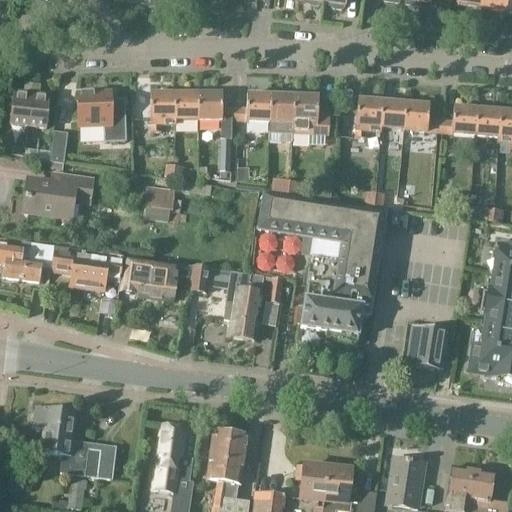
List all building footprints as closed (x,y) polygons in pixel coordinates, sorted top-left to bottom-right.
[(297,0),(298,1),(308,3),(308,7),(310,7),(315,8),(318,8),(319,5),(320,5),(320,0),(297,0)] [(320,0),(320,5),(330,6),(330,8),(332,11),(340,12),(342,10),(342,8),(343,8),(345,8),(345,0),(320,0)] [(401,0),(401,2),(405,2),(404,7),(419,9),(420,5),(426,6),(427,0),(401,0)] [(456,0),(456,7),(480,10),(481,0),(456,0)] [(481,0),(480,10),(503,14),(504,0),(481,0)] [(511,0),(504,0),(503,14),(511,15),(511,0)] [(8,127),(27,129),(32,86),(24,85),(23,94),(12,93),(8,127)] [(39,87),(32,86),(27,129),(45,131),(49,97),(38,96),(39,87)] [(221,110),(221,96),(217,96),(215,92),(206,92),(204,96),(197,96),(197,124),(220,124),(220,142),(230,142),(231,123),(231,110),(221,110)] [(269,93),(246,92),(246,108),(236,108),(236,121),(268,122),(269,93)] [(271,97),(270,97),(268,136),(281,137),(281,145),(291,146),(292,130),(293,98),(283,98),(282,94),(273,93),(271,97)] [(74,95),(76,133),(103,132),(103,146),(125,145),(124,102),(110,103),(110,96),(110,94),(74,95)] [(294,98),(293,98),(292,130),(305,131),(305,138),(328,138),(328,118),(316,117),(317,99),(306,99),(305,94),(296,94),(294,98)] [(174,128),(174,123),(174,96),(149,96),(149,135),(160,135),(160,128),(174,128)] [(197,96),(174,96),(174,123),(197,124),(197,96)] [(379,136),(379,131),(382,104),(357,102),(354,140),(364,141),(365,134),(379,136)] [(379,131),(403,133),(405,105),(382,104),(379,131)] [(403,133),(436,135),(437,122),(427,122),(428,107),(405,105),(403,133)] [(442,123),(441,136),(474,138),(476,111),(452,109),(451,124),(442,123)] [(499,113),(476,111),(474,138),(497,140),(499,113)] [(511,114),(499,113),(497,140),(497,145),(511,146),(511,153),(511,152),(511,114)] [(67,136),(53,134),(50,155),(49,164),(49,165),(50,165),(62,167),(67,136)] [(11,157),(23,159),(24,151),(12,149),(11,157)] [(37,152),(24,151),(23,159),(36,160),(37,153),(37,152)] [(36,160),(35,163),(49,164),(50,155),(37,153),(36,160)] [(228,174),(228,164),(219,163),(219,174),(228,174)] [(173,181),(175,169),(165,167),(163,180),(173,181)] [(183,170),(175,169),(173,181),(181,183),(183,170)] [(197,171),(197,179),(206,180),(206,171),(197,171)] [(247,171),(236,172),(236,184),(248,183),(247,171)] [(320,174),(318,201),(329,202),(331,175),(320,174)] [(27,183),(23,214),(69,221),(71,205),(89,208),(93,182),(50,176),(48,186),(27,183)] [(271,195),(288,197),(289,185),(273,182),(271,195)] [(289,185),(288,197),(297,198),(298,186),(289,185)] [(186,187),(185,196),(208,199),(210,190),(186,187)] [(144,210),(142,222),(167,225),(167,224),(169,214),(171,214),(173,203),(174,193),(146,189),(144,210)] [(440,207),(466,209),(467,196),(441,194),(440,207)] [(256,232),(313,241),(310,259),(307,283),(304,301),(299,330),(327,334),(326,340),(329,345),(351,348),(356,344),(360,316),(369,318),(385,215),(262,196),(256,232)] [(366,206),(373,207),(374,197),(367,196),(366,206)] [(382,198),(374,197),(373,207),(381,208),(382,198)] [(494,226),(496,213),(484,211),(482,224),(494,226)] [(502,214),(496,213),(494,226),(500,226),(502,214)] [(40,269),(50,271),(53,249),(21,244),(20,251),(2,249),(2,247),(0,246),(0,266),(3,267),(2,280),(38,285),(40,269)] [(470,346),(466,378),(511,384),(511,246),(496,244),(480,347),(470,346)] [(97,255),(53,249),(50,271),(70,274),(68,289),(83,291),(84,283),(88,284),(90,273),(94,274),(96,261),(97,255)] [(88,284),(84,283),(83,291),(103,294),(106,275),(119,276),(121,265),(117,264),(96,261),(94,274),(90,273),(88,284)] [(189,293),(192,270),(164,266),(163,270),(142,267),(136,299),(172,304),(175,280),(185,281),(184,292),(189,293)] [(208,272),(192,270),(189,293),(204,296),(208,272)] [(249,278),(229,275),(222,322),(230,324),(231,322),(242,324),(242,321),(244,311),(247,312),(247,307),(251,308),(253,295),(252,295),(253,287),(248,286),(249,278)] [(262,279),(249,278),(248,286),(253,287),(252,295),(253,295),(251,308),(247,307),(247,312),(244,311),(242,321),(242,324),(231,322),(230,324),(228,340),(253,343),(256,327),(260,327),(265,297),(260,296),(262,279)] [(271,281),(267,304),(278,306),(281,282),(271,281)] [(445,334),(417,330),(414,350),(408,349),(405,367),(439,372),(445,334)] [(44,423),(42,433),(73,437),(76,414),(35,409),(33,422),(44,423)] [(158,469),(155,493),(172,495),(169,511),(188,511),(192,485),(189,485),(192,462),(180,460),(183,432),(178,431),(175,429),(170,428),(168,430),(163,429),(159,458),(163,459),(161,470),(158,469)] [(73,437),(42,433),(39,456),(61,459),(59,476),(111,483),(114,456),(71,450),(73,437)] [(212,434),(205,483),(216,485),(214,498),(227,500),(229,486),(224,486),(231,437),(212,434)] [(214,498),(213,509),(219,510),(218,511),(247,511),(248,506),(233,504),(235,487),(240,488),(247,439),(231,437),(224,486),(229,486),(227,500),(214,498)] [(392,460),(385,506),(411,510),(414,492),(419,493),(424,465),(392,460)] [(321,511),(326,471),(297,468),(295,483),(301,483),(299,501),(317,503),(316,510),(314,509),(313,511),(321,511)] [(467,511),(472,473),(452,469),(447,500),(448,500),(445,511),(467,511)] [(321,511),(349,511),(350,505),(347,504),(350,474),(326,471),(321,511)] [(494,476),(472,473),(467,511),(508,511),(509,506),(489,503),(494,476)] [(9,476),(7,493),(22,495),(24,479),(9,476)] [(68,511),(76,511),(80,511),(85,483),(72,481),(69,504),(53,502),(52,510),(68,511)] [(372,511),(376,496),(358,494),(354,511),(372,511)] [(280,497),(266,495),(254,495),(251,511),(280,511),(280,510),(282,510),(284,497),(280,497)]
